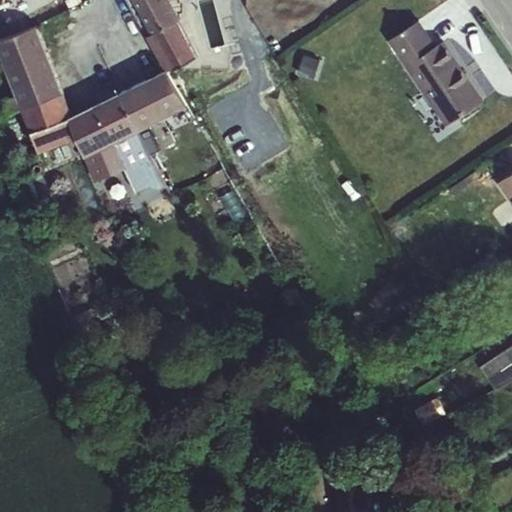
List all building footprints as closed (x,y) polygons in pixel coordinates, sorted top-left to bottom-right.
[(183,57),(202,54),(171,0),(128,0),(161,58),(162,66),(169,65),(183,57)] [(485,102),(452,34),(437,41),(425,16),(392,32),(422,95),(420,96),(434,126),(485,102)] [(63,111),(68,109),(40,21),(0,33),(0,47),(33,152),(72,140),(63,111)] [(169,66),(63,111),(77,141),(95,184),(122,173),(125,179),(111,185),(115,193),(133,185),(140,201),(171,188),(147,133),(190,115),(169,66)] [(511,165),(501,171),(511,194),(511,165)] [(495,386),(511,377),(511,344),(482,358),(495,386)]
